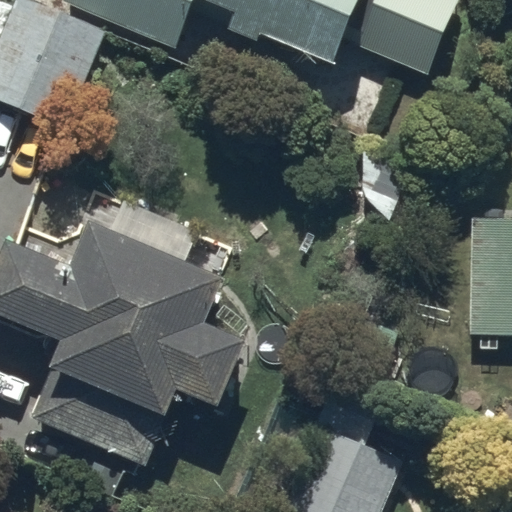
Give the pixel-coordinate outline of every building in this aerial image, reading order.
[(108,29),(37,0),(16,0),(0,42),(0,97),(68,126),(108,29)] [(67,0),(177,48),(198,0),(238,18),(232,34),(260,46),(263,38),(335,70),(349,39),(429,74),(461,0),(67,0)] [(7,238),(0,255),(0,315),(60,341),(31,413),(147,461),(177,390),(217,406),(245,337),(208,321),(225,279),(188,264),(204,225),(127,193),(112,229),(94,221),(75,266),(7,238)] [(511,219),(475,221),(471,334),(511,334),(511,219)] [(339,381),(284,511),(384,511),(404,464),(366,449),(386,401),(339,381)]
